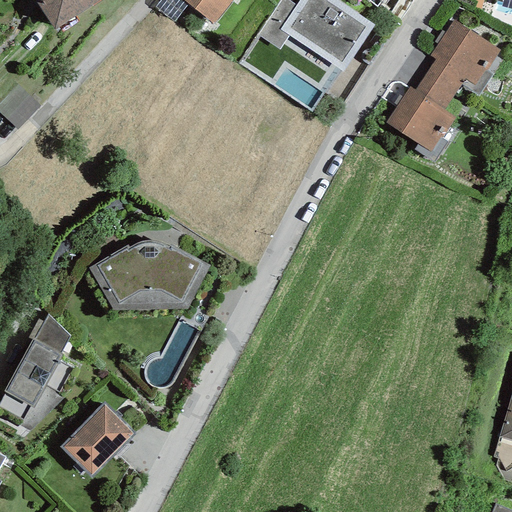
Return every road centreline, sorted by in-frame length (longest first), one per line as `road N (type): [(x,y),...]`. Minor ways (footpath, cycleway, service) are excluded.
road 1 (residential): [(146,511),(309,191),(430,0)]
road 2 (residential): [(0,158),(149,0)]
